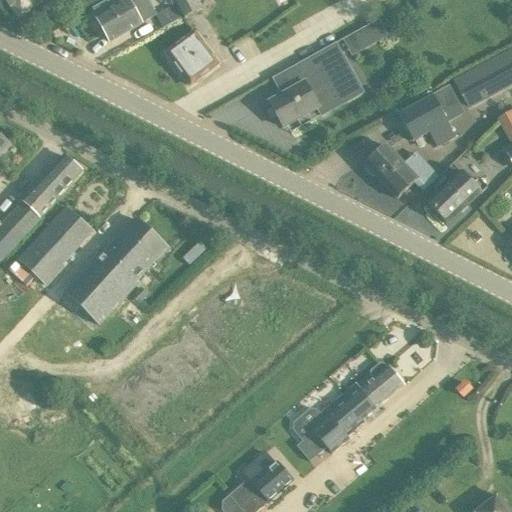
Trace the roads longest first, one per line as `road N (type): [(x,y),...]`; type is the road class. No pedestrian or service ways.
road 1 (unclassified): [(511,363),(0,109)]
road 2 (tertiary): [(511,291),(0,38)]
road 3 (unknown): [(460,337),(275,511)]
road 4 (unknown): [(143,180),(84,260),(4,345)]
